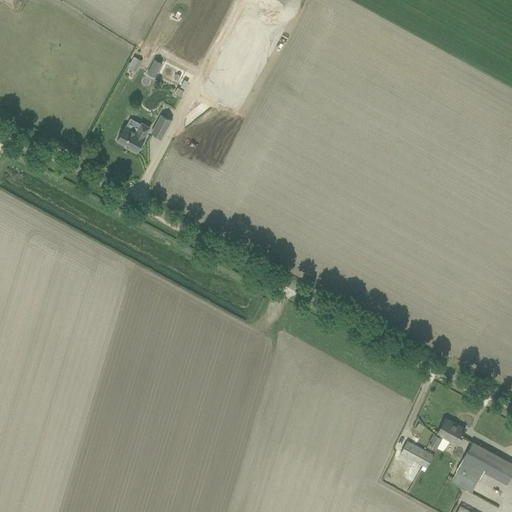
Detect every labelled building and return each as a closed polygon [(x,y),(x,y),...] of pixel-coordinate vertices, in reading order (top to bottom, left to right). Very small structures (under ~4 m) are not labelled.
[(199,0),(164,66),(159,74),(184,88),(232,0),(199,0)] [(251,0),(199,96),(229,112),(256,61),(262,64),(264,60),(268,62),(274,51),(264,46),(289,0),(288,0),(251,0)] [(129,67),(136,70),(142,59),(134,56),(129,67)] [(154,59),(147,73),(154,77),(162,63),(154,59)] [(177,86),(174,92),(180,96),(183,90),(177,86)] [(161,138),(171,120),(161,115),(151,133),(161,138)] [(136,153),(145,137),(150,128),(141,123),(136,132),(125,126),(117,140),(129,147),(128,148),(136,153)] [(446,446),(450,440),(457,444),(465,429),(445,419),(436,435),(434,434),(429,443),(437,447),(442,450),(446,446)] [(415,428),(420,432),(424,426),(419,423),(415,428)] [(407,441),(400,453),(423,466),(426,468),(433,455),(407,441)] [(511,463),(472,442),(462,459),(456,470),(477,482),(483,471),(507,484),(511,474),(511,463)] [(387,474),(398,479),(405,463),(395,458),(387,474)]
